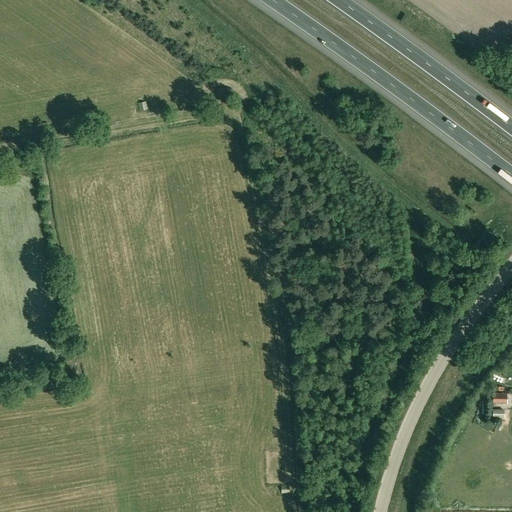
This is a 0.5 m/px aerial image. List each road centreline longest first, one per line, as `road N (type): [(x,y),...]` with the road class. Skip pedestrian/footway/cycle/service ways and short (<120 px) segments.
road 1 (track): [(0,154),(234,115),(286,370),(290,465)]
road 2 (motorway): [(270,0),(511,177)]
road 3 (unclassified): [(380,511),(430,383),(511,266)]
road 4 (motorway): [(511,128),(336,0)]
